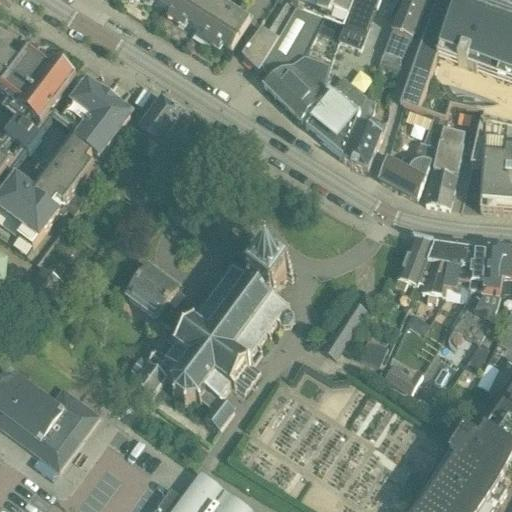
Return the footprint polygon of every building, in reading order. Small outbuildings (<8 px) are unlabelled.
[(211,0),(211,1),(209,0),(145,0),(232,55),(251,26),(220,6),(223,0),(211,0)] [(278,45),(263,70),(271,84),(284,74),(293,73),(305,62),(309,53),(310,51),(324,25),(346,33),(352,15),(357,0),(295,0),(292,10),(297,14),(278,45)] [(364,56),(376,23),(382,2),(377,0),(357,0),(352,15),(346,33),(340,48),(364,56)] [(412,44),(429,0),(406,0),(393,36),(412,44)] [(448,0),(438,0),(414,70),(431,76),(436,61),(438,62),(442,52),(441,51),(458,3),(448,0)] [(511,18),(460,0),(458,0),(458,3),(441,51),(442,52),(453,56),(452,61),(460,63),(458,69),(476,75),(478,70),(486,73),(488,68),(511,76),(511,77),(511,81),(511,18)] [(261,33),(243,60),(259,77),(263,70),(278,45),(297,14),(292,10),(286,6),(267,37),(261,33)] [(0,244),(25,264),(131,125),(112,110),(89,93),(88,95),(55,70),(54,71),(33,56),(31,59),(24,54),(26,52),(0,34),(0,244)] [(284,74),(271,84),(264,89),(301,127),(323,101),(330,71),(334,62),(309,53),(305,62),(293,73),(284,74)] [(431,76),(414,70),(403,111),(417,115),(431,76)] [(344,165),(352,141),(350,140),(361,113),(366,103),(367,100),(342,81),(331,95),(334,97),(307,132),(343,162),(343,164),(344,165)] [(161,153),(184,121),(170,110),(171,108),(163,102),(138,135),(161,153)] [(369,178),(383,139),(386,129),(371,123),(374,118),(375,106),(366,103),(361,113),(350,140),(352,141),(344,165),(369,178)] [(441,148),(444,136),(447,126),(434,123),(424,149),(421,147),(415,164),(409,162),(403,164),(400,170),(388,164),(380,185),(417,205),(436,153),(438,154),(440,147),(441,148)] [(511,133),(481,126),(471,170),(479,171),(488,171),(487,180),(482,180),(480,216),(511,218),(511,133)] [(462,152),(464,140),(444,136),(441,148),(440,147),(438,154),(426,209),(450,214),(463,152),(462,152)] [(415,242),(397,292),(406,295),(408,288),(419,291),(420,287),(436,247),(415,242)] [(436,247),(420,287),(425,290),(421,298),(421,299),(429,300),(428,307),(436,308),(437,301),(446,303),(448,293),(448,290),(444,290),(452,250),(436,247)] [(452,250),(444,290),(448,290),(448,293),(456,295),(456,297),(462,269),(473,269),(474,254),(452,250)] [(462,269),(456,297),(461,298),(462,290),(471,293),(470,296),(480,297),(487,291),(491,255),(476,254),(474,254),(473,269),(462,269)] [(469,304),(452,332),(479,350),(497,320),(502,302),(502,301),(504,288),(505,284),(511,284),(511,257),(491,255),(487,291),(480,297),(470,296),(469,304)] [(150,272),(128,302),(171,334),(165,342),(178,351),(168,366),(157,358),(148,371),(142,367),(134,377),(142,383),(135,393),(153,406),(168,386),(171,388),(175,388),(175,399),(186,406),(200,406),(213,416),(206,425),(219,435),(235,414),(221,403),(232,391),(245,401),(263,377),(253,371),(264,355),(261,353),(281,326),(286,330),(293,329),(298,323),(296,316),(294,314),(276,300),(293,277),(269,259),(260,270),(258,269),(254,269),(252,272),(253,276),(255,277),(250,285),(230,271),(220,285),(221,285),(220,287),(223,289),(204,315),(178,296),(180,294),(150,272)] [(39,324),(64,287),(43,273),(18,309),(36,322),(39,324)] [(511,320),(498,349),(488,370),(498,374),(503,363),(511,367),(511,284),(505,284),(504,288),(502,301),(502,302),(497,320),(511,320)] [(353,308),(330,344),(322,356),(325,358),(336,365),(366,317),(353,308)] [(379,372),(387,354),(369,346),(361,364),(379,372)] [(479,350),(464,373),(476,379),(489,354),(479,350)] [(415,376),(410,383),(393,372),(386,383),(406,396),(410,399),(422,380),(415,376)] [(54,407),(11,375),(0,389),(0,431),(60,476),(100,422),(64,394),(54,407)] [(464,435),(413,511),(497,511),(507,498),(499,492),(506,482),(511,486),(511,385),(474,442),(464,435)] [(243,511),(212,489),(212,490),(212,491),(196,511),(171,493),(157,511),(243,511)]
